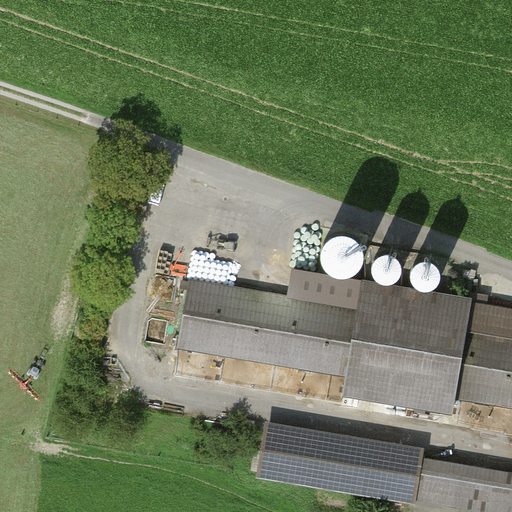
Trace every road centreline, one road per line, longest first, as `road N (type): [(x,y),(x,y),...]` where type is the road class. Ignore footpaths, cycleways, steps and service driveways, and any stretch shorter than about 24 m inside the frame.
road 1 (unknown): [(178,152),(140,327),(150,379),(195,398),(511,456)]
road 2 (track): [(155,144),(511,273)]
road 3 (track): [(155,144),(0,91)]
